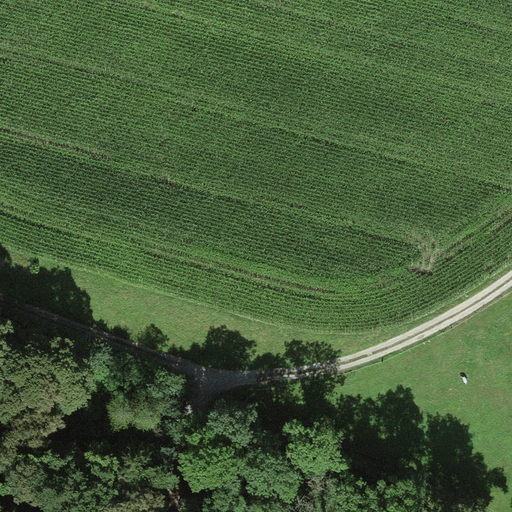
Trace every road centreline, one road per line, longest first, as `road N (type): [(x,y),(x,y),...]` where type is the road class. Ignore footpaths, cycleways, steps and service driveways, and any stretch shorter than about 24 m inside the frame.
road 1 (track): [(511,276),(370,352),(202,383),(0,297)]
road 2 (track): [(477,511),(259,418),(202,383)]
road 3 (track): [(223,396),(154,504)]
